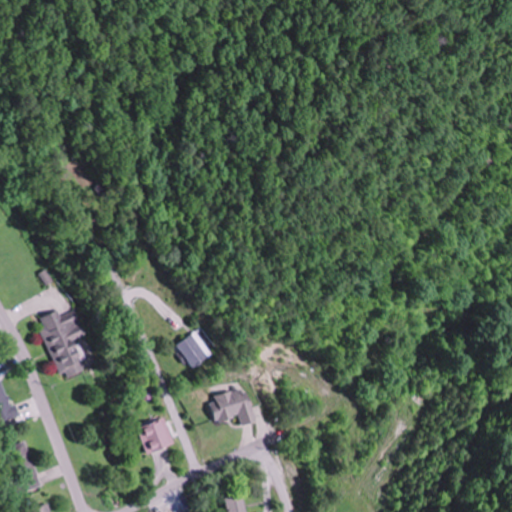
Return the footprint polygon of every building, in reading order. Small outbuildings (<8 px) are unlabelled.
[(40,318),(62,380),(88,370),(77,339),(87,335),(78,310),(61,316),(60,311),(40,318)] [(197,369),(218,355),(202,332),(181,346),(197,369)] [(0,382),(0,423),(18,417),(4,380),(0,382)] [(260,423),(251,389),(213,399),(220,424),(243,418),(245,426),(260,423)] [(139,429),(149,456),(178,444),(168,418),(139,429)] [(29,442),(8,448),(22,493),(43,487),(29,442)] [(226,499),(228,511),(247,511),(244,496),(226,499)]
